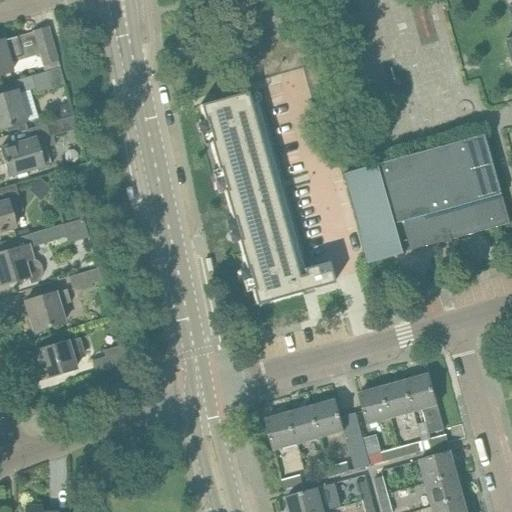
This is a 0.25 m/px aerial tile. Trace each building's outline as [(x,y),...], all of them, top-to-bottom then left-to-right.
[(511,0),(343,0),(365,81),(511,41),(511,0)] [(39,52),(45,72),(60,68),(48,28),(33,32),(39,52)] [(0,74),(14,71),(10,59),(21,57),(15,37),(0,41),(0,74)] [(15,91),(5,94),(0,95),(0,129),(14,125),(27,121),(18,93),(36,88),(37,93),(45,91),(64,85),(60,68),(45,72),(40,73),(32,75),(13,81),(15,91)] [(211,102),(199,106),(204,121),(205,121),(211,142),(210,142),(218,170),(219,170),(225,191),(223,191),(232,220),(233,219),(239,240),(237,240),(245,269),(247,268),(253,289),(251,289),(256,305),(275,300),(335,283),(329,262),(304,269),(306,275),(301,276),(299,267),(290,237),(248,92),(211,102)] [(57,113),(59,120),(72,116),(68,104),(60,106),(57,113)] [(59,120),(54,122),(46,124),(49,137),(58,135),(77,129),(73,116),(72,116),(59,120)] [(511,223),(486,135),(342,176),(367,263),(511,223)] [(35,137),(19,143),(0,148),(8,177),(27,171),(51,164),(46,147),(39,149),(35,137)] [(49,189),(39,180),(33,188),(43,196),(49,189)] [(15,184),(5,187),(0,188),(0,232),(3,232),(15,228),(10,214),(23,210),(15,184)] [(82,218),(63,224),(28,235),(32,247),(66,237),(73,239),(83,236),(86,231),(82,218)] [(38,279),(41,276),(42,271),(40,264),(36,260),(32,259),(28,245),(0,253),(0,285),(18,281),(27,277),(29,284),(39,281),(38,279)] [(97,268),(97,269),(68,277),(72,290),(101,281),(97,268)] [(67,289),(43,296),(24,302),(33,331),(52,326),(64,322),(59,305),(71,302),(67,289)] [(39,350),(47,377),(75,369),(72,358),(83,355),(78,338),(39,350)] [(92,361),(95,373),(126,364),(121,345),(102,350),(104,357),(92,361)] [(423,410),(430,434),(444,430),(438,405),(430,374),(406,381),(415,412),(423,410)] [(391,419),(415,412),(406,381),(383,387),(391,419)] [(368,425),(391,419),(383,387),(359,394),(364,413),(368,425)] [(321,438),(344,432),(346,437),(355,470),(370,465),(370,464),(363,438),(356,413),(341,417),(336,400),(313,407),(321,438)] [(298,444),(321,438),(313,407),(289,413),(298,444)] [(284,448),(298,444),(289,413),(265,420),(274,451),(275,450),(277,457),(286,454),(284,448)] [(376,435),(363,438),(370,464),(383,460),(384,461),(402,456),(399,447),(381,452),(376,435)] [(428,440),(429,442),(423,444),(425,450),(449,444),(446,435),(428,440)] [(417,442),(399,447),(402,456),(420,451),(417,442)] [(330,466),(329,467),(332,476),(350,471),(347,462),(342,463),(336,445),(324,449),(330,466)] [(420,460),(426,483),(457,474),(451,451),(420,460)] [(329,467),(311,471),(314,481),(332,476),(329,467)] [(426,483),(433,506),(464,498),(457,474),(426,483)] [(282,480),(285,489),(303,484),(300,475),(282,480)] [(374,479),(379,496),(388,494),(383,476),(374,479)] [(358,484),(362,501),(371,498),(367,481),(358,484)] [(287,497),(290,511),(322,511),(324,511),(318,488),(287,497)] [(379,496),(383,511),(393,511),(388,494),(379,496)] [(362,501),(365,511),(375,511),(371,498),(362,501)] [(433,506),(434,511),(467,511),(464,498),(433,506)]
